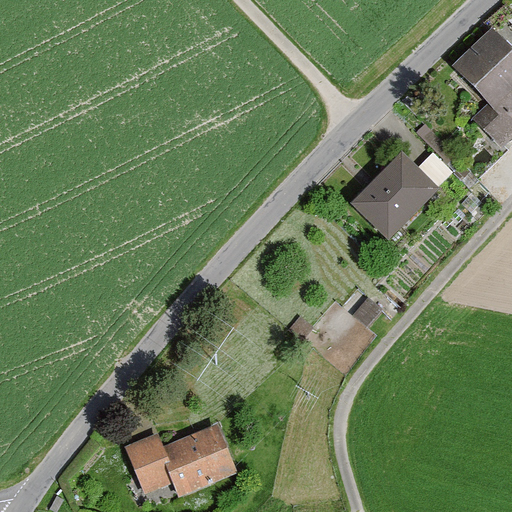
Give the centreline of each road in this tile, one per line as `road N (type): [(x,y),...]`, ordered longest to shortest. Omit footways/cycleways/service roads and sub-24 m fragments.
road 1 (unclassified): [(29,493),(181,293),(485,0)]
road 2 (track): [(358,511),(343,422),(375,370),(511,208)]
road 3 (track): [(358,123),(240,0)]
